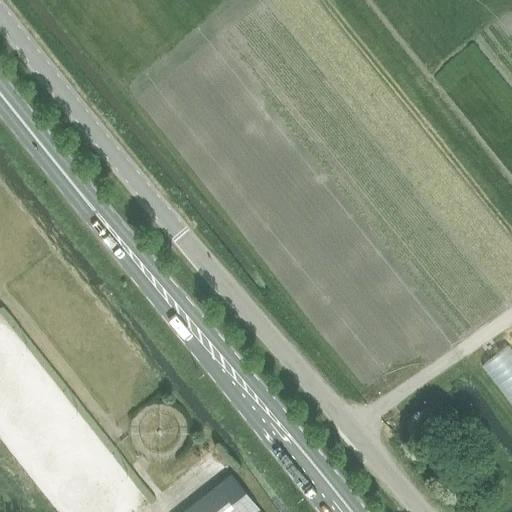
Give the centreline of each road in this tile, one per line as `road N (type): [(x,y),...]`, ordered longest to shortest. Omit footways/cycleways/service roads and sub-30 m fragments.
road 1 (unclassified): [(417,511),(0,10)]
road 2 (primary): [(339,511),(0,99)]
road 3 (track): [(351,433),(511,316)]
